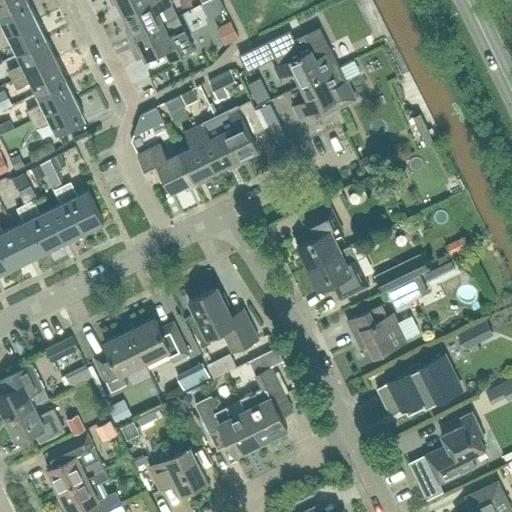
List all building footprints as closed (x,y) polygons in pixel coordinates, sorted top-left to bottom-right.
[(25,0),(24,0),(0,12),(0,21),(1,24),(0,24),(0,36),(35,19),(25,0)] [(0,0),(0,12),(24,0),(0,0)] [(123,15),(152,0),(109,0),(112,4),(116,2),(123,15)] [(156,10),(170,3),(168,0),(152,0),(123,15),(128,27),(124,29),(128,38),(162,22),(156,10)] [(16,53),(45,39),(35,19),(0,36),(0,48),(11,43),(16,53)] [(167,34),(162,22),(128,38),(132,47),(137,44),(144,58),(163,48),(169,60),(193,48),(182,26),(167,34)] [(271,56),(275,65),(272,67),(277,77),(291,70),(298,84),(332,67),(338,64),(318,25),(302,33),(309,47),(286,59),(275,38),(238,57),(245,69),(271,56)] [(11,79),(54,58),(45,39),(16,53),(21,63),(6,70),(11,79)] [(35,93),(64,78),(54,58),(11,79),(15,89),(30,82),(35,93)] [(338,64),(332,67),(298,84),(305,98),(292,105),(297,116),(312,109),(316,117),(346,102),(350,99),(351,95),(351,90),(346,80),(338,64)] [(209,82),(214,92),(236,81),(231,71),(209,82)] [(31,120),(74,98),(64,78),(35,93),(40,103),(26,110),(31,120)] [(178,94),(164,101),(169,112),(183,106),(178,94)] [(74,98),(31,120),(35,128),(49,121),(55,133),(84,118),(74,98)] [(256,149),(249,134),(264,127),(250,98),(235,105),(225,110),(232,125),(220,130),(237,164),(245,160),(243,156),(256,149)] [(280,150),(291,145),(269,101),(258,106),(280,150)] [(159,115),(154,105),(141,112),(137,125),(159,115)] [(192,127),(213,170),(226,164),(229,168),(237,164),(220,130),(208,136),(201,122),(192,127)] [(177,151),(194,185),(202,181),(200,176),(213,170),(192,127),(182,131),(189,145),(177,151)] [(194,185),(177,151),(165,157),(158,143),(136,153),(150,182),(162,176),(169,191),(183,184),(185,189),(194,185)] [(15,168),(25,163),(18,150),(8,155),(15,168)] [(49,157),(53,164),(55,168),(65,163),(60,152),(49,157)] [(39,171),(53,164),(49,157),(36,164),(39,171)] [(398,158),(384,165),(391,178),(405,172),(398,158)] [(16,187),(28,181),(23,170),(11,175),(16,187)] [(61,184),(83,230),(102,220),(86,188),(76,193),(69,180),(61,184)] [(49,207),(65,239),(83,230),(61,184),(52,188),(59,202),(49,207)] [(23,203),(46,248),(65,239),(49,207),(38,212),(32,199),(23,203)] [(21,220),(11,225),(27,258),(46,248),(23,203),(15,207),(21,220)] [(306,265),(339,249),(333,235),(341,231),(329,206),(301,220),(309,237),(295,243),(306,265)] [(27,258),(11,225),(1,230),(0,227),(0,249),(9,267),(27,258)] [(450,255),(468,247),(463,236),(445,244),(450,255)] [(348,245),(339,249),(306,265),(316,286),(330,279),(339,297),(367,283),(348,245)] [(0,271),(9,267),(0,249),(0,271)] [(421,252),(380,271),(373,275),(381,290),(403,279),(422,270),(428,267),(421,252)] [(255,338),(257,337),(244,311),(231,317),(216,285),(187,299),(205,335),(220,328),(231,350),(247,342),(255,338)] [(371,354),(404,338),(391,311),(385,314),(379,302),(345,319),(355,339),(363,336),(371,354)] [(128,329),(143,360),(166,349),(171,360),(187,351),(172,320),(158,327),(152,316),(128,329)] [(487,322),(471,330),(477,343),(494,334),(487,322)] [(143,360),(128,329),(102,341),(106,348),(93,355),(110,390),(126,381),(121,371),(143,360)] [(451,358),(477,347),(470,329),(443,340),(451,358)] [(255,338),(247,342),(248,345),(254,356),(274,346),(267,332),(257,337),(255,338)] [(47,346),(54,360),(77,348),(71,334),(47,346)] [(263,353),(269,365),(281,359),(275,347),(263,353)] [(423,404),(459,387),(439,347),(432,351),(435,356),(418,364),(416,359),(404,365),(406,370),(374,387),(388,415),(420,398),(423,404)] [(0,378),(0,390),(1,392),(0,392),(0,407),(5,417),(33,403),(47,396),(31,363),(0,378)] [(244,407),(259,440),(286,427),(273,400),(284,394),(269,365),(255,372),(261,386),(252,391),(257,401),(244,407)] [(68,379),(71,390),(89,385),(86,374),(68,379)] [(183,394),(181,401),(189,403),(191,396),(183,394)] [(217,408),(210,394),(195,402),(210,431),(220,426),(233,453),(259,440),(244,407),(231,414),(226,404),(217,408)] [(38,414),(33,403),(5,417),(15,439),(33,430),(39,442),(64,429),(53,406),(38,414)] [(115,427),(132,420),(125,403),(108,409),(115,427)] [(470,453),(484,446),(478,434),(481,432),(470,409),(457,414),(460,420),(439,431),(444,441),(422,452),(436,481),(474,463),(470,453)] [(65,418),(73,434),(84,428),(77,413),(65,418)] [(98,448),(117,437),(109,422),(90,433),(98,448)] [(57,490),(103,467),(98,457),(92,445),(86,432),(54,447),(60,460),(46,467),(57,490)] [(181,491),(205,480),(188,445),(147,465),(159,488),(175,480),(181,491)] [(86,504),(90,511),(100,511),(121,502),(114,489),(103,495),(97,483),(108,477),(103,467),(57,490),(58,491),(57,491),(62,502),(63,502),(68,511),(69,511),(71,511),(86,504)] [(507,511),(511,510),(496,479),(464,495),(472,510),(468,511),(507,511)] [(125,511),(121,502),(100,511),(125,511)]
